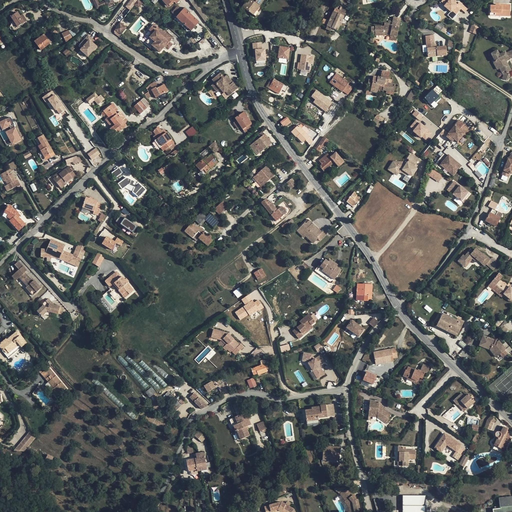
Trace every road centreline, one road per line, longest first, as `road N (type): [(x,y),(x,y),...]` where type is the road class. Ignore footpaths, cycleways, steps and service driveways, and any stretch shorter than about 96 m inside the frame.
road 1 (unclassified): [(240,53),(258,106),(371,258),(398,308)]
road 2 (residential): [(208,69),(0,265)]
road 3 (residential): [(148,511),(197,415),(238,393),(281,399),(350,387)]
road 4 (residential): [(208,69),(161,72),(44,0)]
road 5 (unclassified): [(398,308),(511,422)]
road 6 (unclassified): [(370,511),(350,387)]
road 7 (residential): [(511,114),(468,229)]
